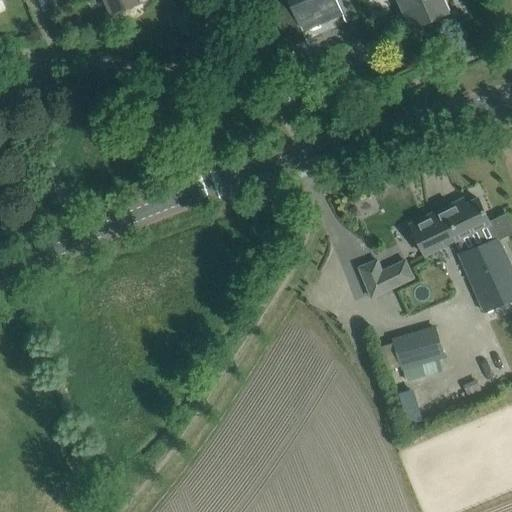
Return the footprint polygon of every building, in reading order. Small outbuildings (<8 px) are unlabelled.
[(106,0),(113,15),(145,1),(144,0),(106,0)] [(290,47),(307,40),(301,27),(341,9),(336,0),(288,0),(289,2),(274,9),(290,47)] [(400,0),(413,28),(447,12),(441,0),(400,0)] [(214,48),(220,40),(225,33),(215,26),(204,41),(214,48)] [(234,50),(239,43),(225,33),(220,40),(234,50)] [(458,239),(459,239),(464,251),(458,254),(487,312),(511,300),(511,266),(499,239),(504,236),(496,220),(490,222),(479,199),(468,205),(461,208),(458,203),(444,209),(458,239)] [(444,209),(411,226),(425,255),(458,239),(444,209)] [(378,261),(360,268),(372,298),(414,281),(406,261),(382,270),(378,261)] [(402,371),(441,359),(446,357),(436,325),(392,339),(402,371)] [(483,390),(478,379),(464,384),(469,396),(483,390)]
